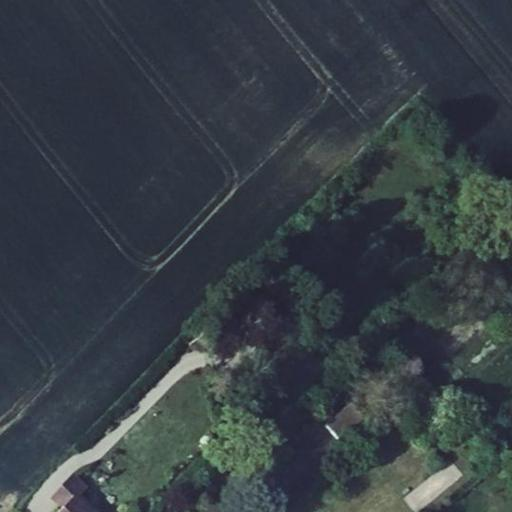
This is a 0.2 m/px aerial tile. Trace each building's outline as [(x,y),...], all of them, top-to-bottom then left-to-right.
[(386,347),(416,363),(429,339),(398,323),(386,347)] [(311,382),(323,370),(297,344),(286,356),(311,382)] [(264,378),(290,404),(311,382),(286,356),(264,378)] [(403,399),(425,423),(435,414),(412,390),(403,399)] [(325,426),(335,438),(359,416),(349,405),(325,426)] [(372,429),(379,438),(395,424),(387,415),(372,429)] [(335,438),(345,449),(369,428),(359,416),(335,438)] [(511,511),(511,487),(492,466),(441,511),(511,511)] [(88,511),(75,499),(85,489),(73,477),(52,499),(63,509),(60,511),(88,511)]
